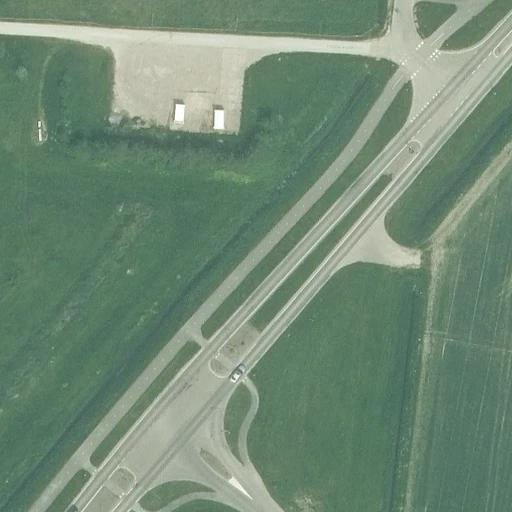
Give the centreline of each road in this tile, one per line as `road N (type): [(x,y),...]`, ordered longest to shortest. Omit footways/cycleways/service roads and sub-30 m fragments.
road 1 (secondary): [(198,420),(466,106)]
road 2 (secondary): [(446,89),(171,396)]
